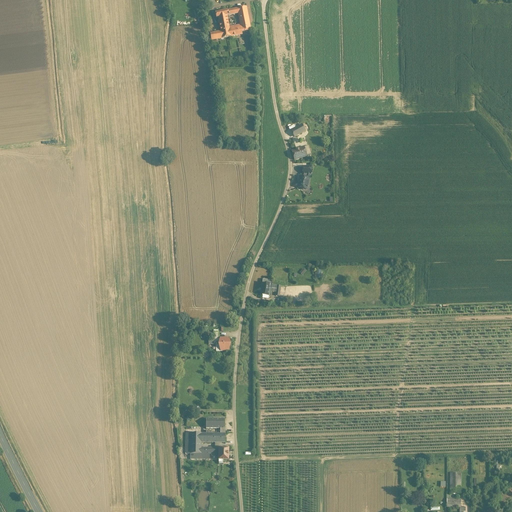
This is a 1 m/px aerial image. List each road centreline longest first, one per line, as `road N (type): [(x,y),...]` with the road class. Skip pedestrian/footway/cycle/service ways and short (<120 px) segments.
road 1 (track): [(265,0),(289,164),(239,334),(234,421),(242,511)]
road 2 (track): [(54,511),(0,401)]
